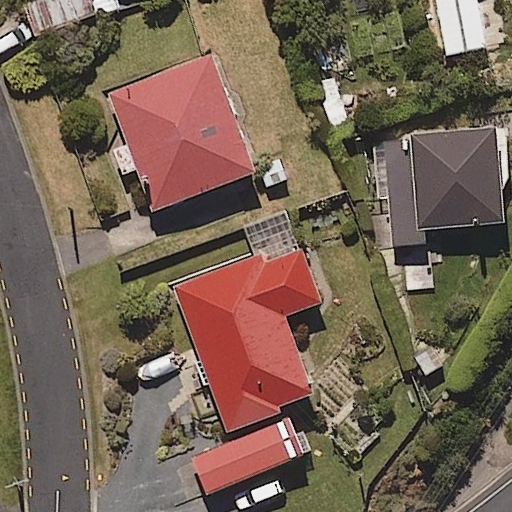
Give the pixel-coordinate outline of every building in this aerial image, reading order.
[(95,12),(91,0),(28,0),(37,28),(95,12)] [(436,0),(446,53),(486,46),(478,0),(436,0)] [(128,142),(111,148),(123,178),(136,173),(150,209),(257,168),(212,51),(109,91),(128,142)] [(508,216),(496,122),(375,137),(388,245),(427,240),(425,226),(508,216)] [(323,298),(287,206),(238,225),(250,256),(174,285),(229,428),(286,406),(285,402),(316,390),(286,313),(323,298)] [(305,453),(290,416),(191,454),(206,491),(305,453)]
